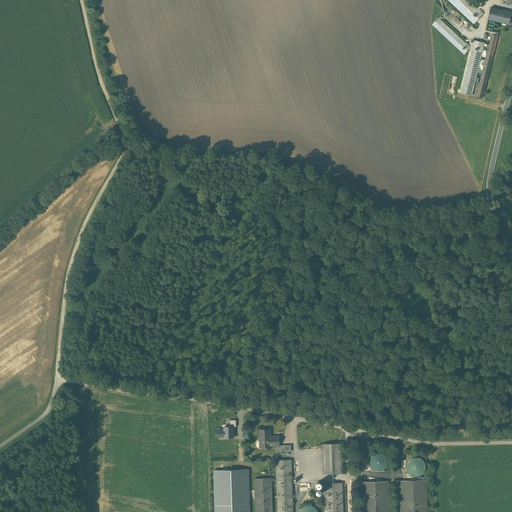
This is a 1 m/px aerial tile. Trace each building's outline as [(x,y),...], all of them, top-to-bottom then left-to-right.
[(469,0),(448,0),(474,24),(483,14),(469,0)] [(511,12),(491,7),(488,19),(509,24),(511,12)] [(438,18),(433,24),(464,54),(470,48),(438,18)] [(497,36),(491,34),(476,96),(482,98),(497,36)] [(484,43),(473,40),(460,92),(471,95),(484,43)] [(229,427),(224,427),(224,429),(215,429),(215,433),(215,437),(220,437),(225,437),(225,438),(233,437),(233,427),(229,427)] [(270,429),(259,429),(260,447),(276,446),(276,445),(279,445),(279,436),(270,436),(270,429)] [(341,443),(322,444),(323,474),(342,473),(341,443)] [(371,457),(371,459),(370,461),(370,462),(371,464),(371,466),(372,467),(374,468),(375,469),(377,470),(378,470),(380,470),(382,469),(383,469),(385,467),(386,466),(387,464),(387,463),(387,461),(387,459),(386,458),(385,456),(384,455),(382,454),(380,453),(379,453),(377,453),(375,454),(374,455),(372,456),(371,457)] [(409,460),(408,462),(408,463),(407,465),(407,467),(407,469),(408,470),(409,472),(410,473),(411,474),(413,475),(415,476),(416,476),(418,476),(420,475),(421,474),(423,473),(424,472),(425,470),(425,469),(426,467),(426,465),(425,463),(424,462),(423,460),(422,459),(421,458),(419,458),(417,457),(415,457),(414,458),(412,458),(411,459),(409,460)] [(293,511),(292,459),(276,460),(277,511),(293,511)] [(250,511),(249,470),(214,471),(214,511),(250,511)] [(272,511),(271,478),(254,478),(255,511),(272,511)] [(426,511),(426,480),(400,481),(400,511),(426,511)] [(388,511),(388,481),(362,482),(362,511),(388,511)] [(343,511),(342,483),(324,483),(324,511),(343,511)]
